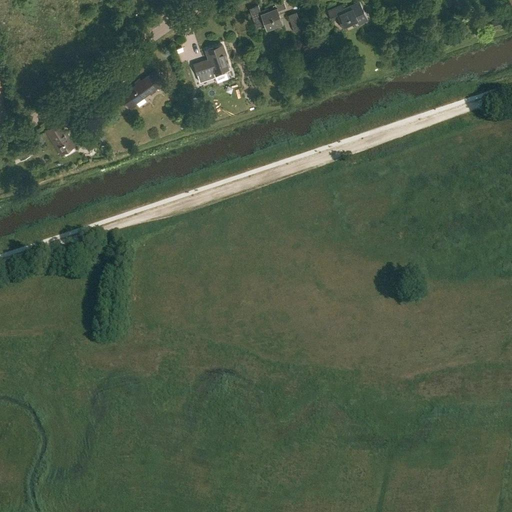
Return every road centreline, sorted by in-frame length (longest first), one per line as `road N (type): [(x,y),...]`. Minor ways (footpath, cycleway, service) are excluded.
road 1 (track): [(0,264),(511,92)]
road 2 (tertiary): [(0,137),(198,0)]
